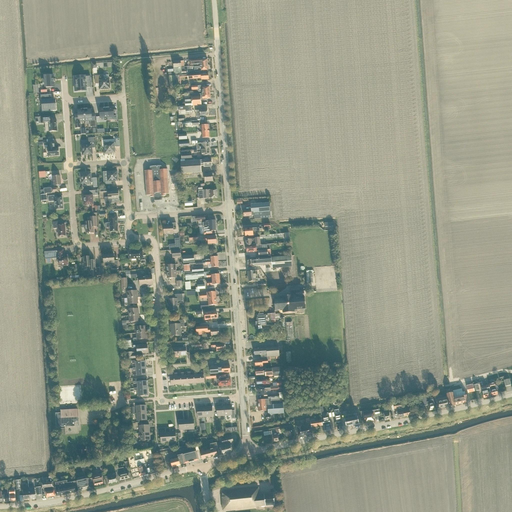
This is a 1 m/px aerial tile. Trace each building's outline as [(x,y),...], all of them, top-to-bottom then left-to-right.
[(170,73),(171,76),(187,74),(187,70),(181,70),(181,67),(173,68),(173,73),(170,73)] [(53,75),(45,76),(46,88),(54,87),(53,82),(54,82),(54,79),(53,79),(53,75)] [(179,75),(168,76),(169,87),(180,86),(179,75)] [(90,76),(84,77),(84,79),(74,79),(75,91),(84,91),(84,88),(85,88),(86,88),(91,87),(90,76)] [(99,90),(110,89),(109,79),(104,79),(103,76),(95,76),(96,84),(99,84),(99,90)] [(140,81),(132,82),(132,89),(143,88),(143,84),(146,83),(145,78),(139,78),(140,81)] [(210,98),(209,93),(202,93),(202,94),(198,94),(199,95),(197,95),(197,96),(191,97),(191,102),(185,103),(185,106),(201,105),(201,101),(206,100),(206,99),(210,98)] [(51,95),(41,96),(41,101),(43,101),(44,111),(55,110),(55,102),(55,100),(53,100),(51,100),(51,99),(51,95)] [(179,115),(192,114),(191,106),(178,107),(179,115)] [(113,111),(113,108),(106,108),(107,120),(113,120),(114,120),(117,120),(117,110),(113,111)] [(77,114),(74,114),(75,118),(75,128),(81,128),(80,122),(85,122),(84,109),(77,110),(77,114)] [(91,109),(84,109),(85,122),(90,122),(90,127),(96,127),(95,117),(95,113),(92,113),(91,109)] [(49,132),(57,131),(56,119),(50,120),(50,116),(40,117),(40,121),(38,121),(38,124),(48,123),(49,132)] [(92,148),(95,148),(94,138),(88,138),(89,145),(82,145),(82,152),(82,155),(86,155),(92,154),(92,148)] [(108,153),(115,152),(114,147),(116,147),(120,147),(119,139),(115,139),(116,143),(104,143),(105,150),(104,150),(104,154),(108,154),(108,153)] [(49,157),(59,156),(59,148),(55,149),(54,142),(44,143),(44,149),(48,148),(49,157)] [(204,167),(211,166),(211,160),(203,160),(200,161),(200,160),(180,162),(181,174),(201,172),(200,164),(203,164),(204,167)] [(169,194),(168,179),(167,169),(162,169),(161,166),(158,166),(155,166),(152,166),(150,167),(150,170),(144,171),(146,196),(150,195),(150,197),(155,197),(156,199),(160,198),(160,196),(165,196),(165,194),(169,194)] [(111,181),(117,181),(117,174),(117,171),(113,171),(107,172),(107,182),(105,182),(105,185),(111,184),(111,181)] [(205,182),(212,181),(212,174),(205,175),(204,172),(194,173),(194,177),(203,176),(203,178),(204,178),(205,182)] [(81,177),(81,183),(91,183),(91,182),(93,182),(93,187),(97,187),(96,178),(92,178),(92,179),(91,179),(90,173),(84,173),(80,173),(80,177),(81,177)] [(51,193),(58,192),(58,187),(58,185),(61,185),(60,176),(53,176),(54,186),(54,188),(51,188),(51,193)] [(203,190),(199,191),(198,191),(198,194),(198,195),(198,197),(199,197),(199,199),(217,198),(217,189),(210,190),(208,190),(203,190)] [(92,196),(95,196),(98,195),(98,190),(89,191),(89,194),(83,195),(84,205),(93,204),(92,196)] [(108,198),(105,198),(105,199),(105,204),(110,203),(111,202),(111,199),(118,198),(118,191),(108,192),(108,198)] [(55,210),(63,209),(62,198),(54,199),(54,196),(48,196),(48,202),(54,201),(55,210)] [(251,210),(243,210),(243,217),(251,216),(251,215),(254,215),(254,219),(267,218),(270,217),(270,212),(269,203),(250,204),(251,210)] [(117,224),(117,216),(108,216),(109,223),(106,223),(105,224),(105,228),(106,228),(109,228),(110,228),(110,232),(118,232),(117,224)] [(196,222),(196,227),(199,227),(203,226),(215,226),(215,224),(216,223),(216,221),(215,220),(208,221),(205,221),(205,216),(196,217),(196,222)] [(93,227),(97,226),(96,217),(90,217),(90,222),(85,222),(86,233),(89,233),(89,234),(94,233),(93,227)] [(65,236),(64,225),(60,225),(60,221),(53,222),(54,229),(58,228),(58,236),(65,236)] [(164,234),(173,233),(173,231),(176,230),(176,223),(171,224),(171,226),(163,227),(164,234)] [(215,226),(203,226),(203,228),(203,235),(206,234),(212,234),(212,231),(216,231),(215,226)] [(255,231),(259,231),(259,228),(244,229),(245,236),(255,235),(255,231)] [(216,242),(217,242),(216,240),(216,237),(207,237),(207,238),(203,238),(203,241),(207,240),(208,245),(211,245),(211,244),(216,243),(216,242)] [(246,246),(260,244),(259,238),(254,238),(254,239),(245,240),(246,246)] [(256,246),(246,247),(246,253),(256,252),(256,249),(262,248),(262,249),(267,248),(267,245),(262,245),(259,245),(255,245),(256,246)] [(68,265),(67,257),(63,258),(63,250),(44,252),(45,259),(58,258),(58,266),(68,265)] [(128,252),(129,259),(143,258),(142,251),(128,252)] [(118,269),(117,261),(114,261),(113,254),(103,255),(104,263),(111,263),(112,269),(118,269)] [(194,263),(194,255),(183,256),(183,264),(194,263)] [(272,268),(292,267),(291,256),(253,259),(247,259),(247,267),(254,267),(254,266),(271,264),(272,268)] [(94,260),(90,260),(90,257),(83,257),(83,263),(83,267),(88,267),(88,271),(90,271),(91,277),(96,276),(94,260)] [(248,282),(257,281),(257,271),(248,271),(248,275),(248,278),(248,282)] [(146,286),(145,276),(140,276),(140,273),(137,273),(138,276),(139,286),(146,286)] [(299,291),(299,288),(290,288),(291,293),(292,293),(293,295),(281,296),(282,299),(274,299),(275,311),(282,311),(283,313),(295,312),(298,312),(299,314),(304,314),(304,309),(305,309),(304,297),(304,295),(306,294),(306,291),(304,291),(299,291)] [(216,305),(216,304),(215,292),(206,292),(207,294),(199,294),(200,299),(207,298),(207,299),(208,298),(209,306),(216,305)] [(178,311),(177,304),(177,301),(182,301),(182,294),(174,295),(174,299),(168,299),(168,304),(169,304),(170,311),(178,311)] [(128,304),(129,304),(138,304),(137,297),(127,298),(127,303),(124,303),(125,306),(128,305),(128,304)] [(217,317),(217,315),(216,312),(208,312),(208,313),(204,313),(205,320),(209,320),(212,320),(211,319),(217,318),(217,317)] [(256,322),(255,323),(255,325),(256,326),(262,326),(262,329),(266,328),(265,325),(266,325),(266,321),(271,320),(275,320),(276,320),(279,320),(278,318),(279,317),(280,317),(280,314),(275,314),(275,313),(256,315),(256,321),(256,322)] [(129,322),(139,321),(139,315),(129,316),(129,321),(126,321),(126,323),(129,323),(129,322)] [(180,327),(184,327),(183,320),(177,321),(177,324),(170,325),(170,328),(171,328),(172,336),(181,335),(180,327)] [(211,336),(219,336),(218,329),(210,329),(207,329),(207,326),(196,327),(196,333),(207,332),(207,333),(211,332),(211,336)] [(136,340),(146,339),(146,332),(136,333),(136,338),(133,338),(133,341),(137,341),(136,340)] [(139,343),(131,343),(131,345),(132,348),(137,347),(137,352),(137,354),(138,353),(148,353),(147,345),(144,345),(141,345),(141,342),(139,343)] [(184,348),(174,349),(174,356),(186,355),(186,353),(189,353),(188,345),(185,345),(184,345),(184,348)] [(260,355),(260,358),(279,356),(278,347),(254,349),(254,356),(260,355)] [(255,363),(254,363),(254,366),(255,366),(255,367),(258,366),(258,368),(263,368),(262,364),(268,363),(268,361),(267,357),(261,358),(261,360),(254,361),(255,363)] [(218,367),(209,367),(210,374),(222,373),(230,372),(230,366),(221,366),(218,367)] [(265,377),(280,376),(280,368),(255,370),(256,376),(260,376),(260,375),(263,375),(263,374),(265,374),(265,377)] [(227,374),(218,375),(219,386),(231,385),(231,384),(231,383),(231,382),(230,381),(230,378),(227,378),(227,374)] [(147,381),(143,381),(143,378),(135,379),(135,381),(133,381),(133,384),(137,383),(137,388),(137,389),(147,388),(147,381)] [(496,386),(495,386),(494,383),(489,384),(490,388),(491,391),(490,391),(492,396),(497,395),(496,390),(497,390),(498,389),(497,387),(496,386)] [(474,392),(472,384),(466,386),(468,393),(474,392)] [(488,393),(490,392),(488,386),(481,388),(483,398),(488,397),(488,393)] [(454,399),(455,405),(467,402),(466,396),(465,396),(464,392),(462,392),(461,389),(453,391),(455,398),(454,399)] [(449,406),(455,405),(452,393),(446,394),(447,397),(449,406)] [(271,405),(271,401),(279,400),(279,396),(276,396),(275,395),(268,395),(268,399),(257,400),(257,401),(257,403),(258,404),(258,406),(271,405)] [(429,411),(435,409),(434,404),(433,400),(432,397),(430,398),(430,399),(429,400),(429,401),(427,402),(428,404),(429,411)] [(438,409),(449,406),(447,397),(440,398),(436,399),(437,402),(436,402),(438,409)] [(404,417),(402,409),(402,406),(401,403),(393,405),(391,406),(392,412),(394,412),(394,409),(396,409),(398,418),(404,417)] [(268,415),(284,413),(283,404),(271,405),(258,406),(258,411),(266,411),(268,411),(268,415)] [(136,413),(146,413),(146,405),(136,406),(136,413)] [(231,405),(224,406),(224,416),(231,415),(232,419),(235,419),(234,411),(231,411),(231,405)] [(217,416),(224,416),(224,406),(216,406),(217,416)] [(404,417),(412,415),(410,407),(406,408),(405,406),(402,406),(403,409),(402,409),(404,417)] [(197,418),(205,417),(204,407),(197,408),(197,418)] [(205,417),(212,417),(212,407),(204,407),(205,417)] [(61,413),(56,414),(55,414),(56,425),(56,427),(74,426),(74,423),(75,421),(78,421),(78,417),(78,409),(61,410),(61,413)] [(365,424),(375,422),(374,417),(380,416),(378,410),(367,412),(367,411),(363,412),(365,424)] [(137,421),(147,420),(146,413),(136,413),(137,421)] [(324,431),(331,430),(329,417),(322,419),(323,422),(322,422),(324,431)] [(357,417),(344,420),(346,426),(352,425),(353,425),(354,424),(355,425),(355,424),(359,424),(357,417)] [(187,430),(194,429),(193,419),(186,420),(187,430)] [(179,430),(187,430),(186,420),(178,420),(179,430)] [(149,425),(144,425),(144,423),(141,424),(141,426),(139,426),(139,433),(149,432),(149,425)] [(310,425),(308,425),(305,426),(305,424),(296,426),(298,437),(312,434),(310,425)] [(278,429),(271,431),(269,431),(263,432),(264,436),(272,434),(272,437),(273,442),(279,441),(278,437),(280,437),(279,434),(281,434),(280,429),(278,429)] [(140,441),(150,440),(149,432),(139,433),(140,441)] [(161,443),(168,442),(167,432),(160,433),(161,443)] [(168,442),(176,442),(175,432),(167,432),(168,442)] [(222,445),(219,445),(221,454),(227,453),(225,447),(228,447),(227,444),(225,439),(225,438),(221,439),(222,442),(222,445)] [(217,443),(213,444),(212,440),(208,441),(210,450),(212,457),(217,455),(216,449),(218,448),(217,443)] [(179,451),(176,451),(177,456),(178,459),(179,464),(183,463),(184,463),(184,464),(198,460),(196,451),(195,447),(179,451)] [(212,457),(210,450),(204,451),(203,448),(199,449),(200,452),(201,459),(212,457)] [(148,474),(145,465),(144,459),(135,461),(136,467),(137,467),(140,476),(145,475),(148,474)] [(178,459),(170,461),(172,467),(180,465),(179,464),(178,459)] [(130,479),(128,471),(125,472),(125,471),(124,472),(123,468),(116,469),(119,481),(130,479)] [(117,481),(116,476),(116,474),(107,477),(108,484),(117,481)] [(96,475),(89,476),(90,482),(91,488),(94,487),(104,485),(102,475),(97,476),(96,475)] [(81,480),(75,481),(78,491),(86,489),(87,489),(86,488),(91,487),(89,478),(81,480)] [(56,487),(55,487),(56,496),(77,492),(75,481),(67,483),(66,481),(61,482),(55,483),(56,487)] [(55,496),(54,489),(53,489),(52,482),(41,483),(41,489),(45,489),(46,497),(55,496)] [(274,505),(273,493),(259,495),(258,488),(222,492),(223,497),(221,497),(223,511),(256,508),(256,507),(274,505)]
